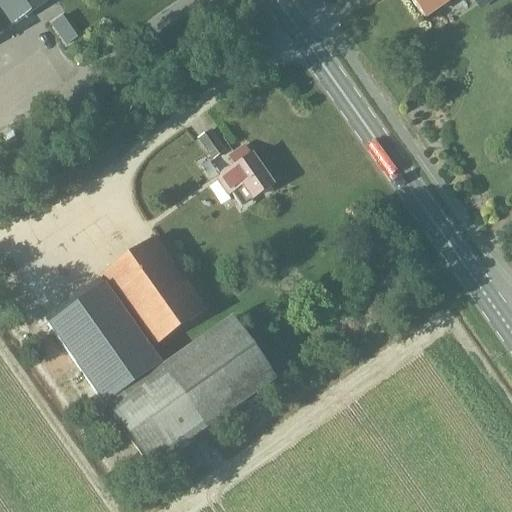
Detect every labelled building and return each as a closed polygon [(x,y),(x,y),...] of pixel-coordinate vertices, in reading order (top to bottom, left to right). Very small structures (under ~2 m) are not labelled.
[(0,0),(0,33),(1,33),(47,0),(0,0)] [(409,0),(422,19),(449,0),(409,0)] [(189,33),(184,37),(190,45),(195,42),(189,33)] [(209,128),(196,137),(210,158),(223,149),(209,128)] [(270,185),(250,155),(249,155),(242,145),(226,155),(233,166),(218,176),(238,206),(270,185)] [(155,238),(98,279),(103,286),(149,351),(205,310),(155,238)] [(103,286),(47,325),(106,408),(161,368),(149,351),(103,286)] [(161,368),(106,408),(150,469),(274,381),(230,319),(161,368)]
